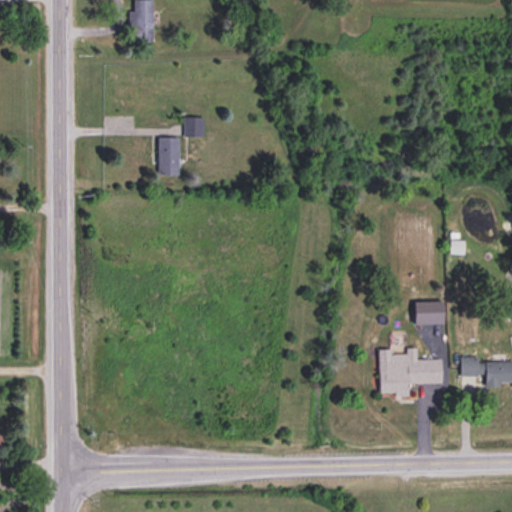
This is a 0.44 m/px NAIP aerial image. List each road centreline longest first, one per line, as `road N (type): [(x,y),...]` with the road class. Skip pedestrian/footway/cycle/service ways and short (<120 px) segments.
road 1 (tertiary): [(61,511),(57,0)]
road 2 (tertiary): [(511,457),(61,465)]
